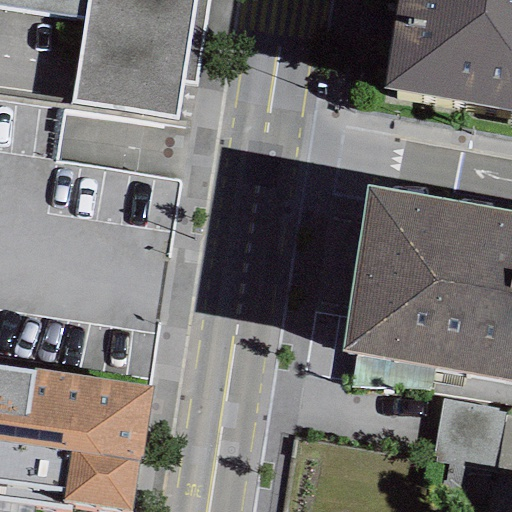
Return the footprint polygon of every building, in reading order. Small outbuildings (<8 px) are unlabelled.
[(0,0),(0,4),(84,18),(70,102),(176,119),(182,86),(194,88),(208,0),(0,0)] [(511,0),(392,0),(381,74),(511,95),(511,0)] [(511,295),(511,212),(366,187),(338,350),(498,377),(511,295)] [(511,295),(498,377),(511,379),(511,295)] [(152,380),(0,357),(0,494),(69,505),(70,495),(129,504),(137,450),(142,450),(152,380)]
